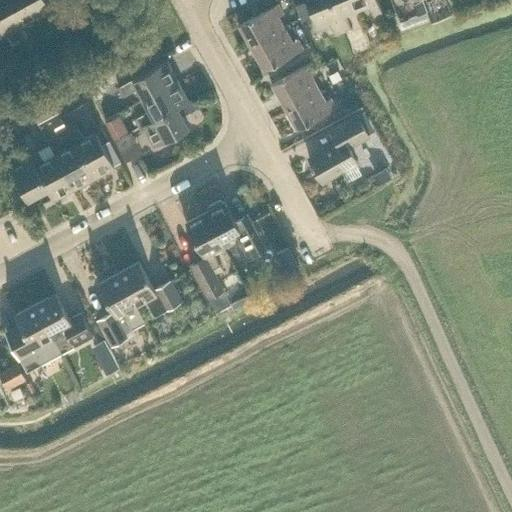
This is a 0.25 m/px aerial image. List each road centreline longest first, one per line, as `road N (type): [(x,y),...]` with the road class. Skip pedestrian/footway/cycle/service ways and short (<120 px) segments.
road 1 (residential): [(0,273),(252,136)]
road 2 (residential): [(252,136),(183,0)]
